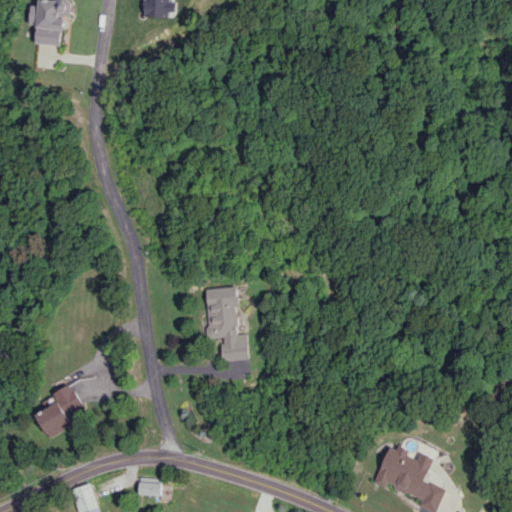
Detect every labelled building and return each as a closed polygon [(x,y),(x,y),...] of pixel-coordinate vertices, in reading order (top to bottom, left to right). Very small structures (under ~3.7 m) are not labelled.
[(35,43),(62,45),(64,14),(69,14),(70,0),(38,0),(38,5),(30,4),(29,24),(36,24),(35,43)] [(207,288),(211,337),(223,337),(225,360),(251,358),(249,333),(240,333),(237,286),(207,288)] [(78,421),(73,412),(85,406),(72,383),(55,392),(60,401),(37,413),(50,437),(78,421)] [(378,483),(389,487),(390,485),(425,498),(422,505),(439,511),(440,511),(450,487),(429,480),(438,457),(425,452),(422,459),(411,455),(413,450),(393,443),(378,483)] [(139,494),(161,494),(162,477),(140,476),(139,494)] [(79,511),(97,507),(92,483),(73,487),(79,511)]
